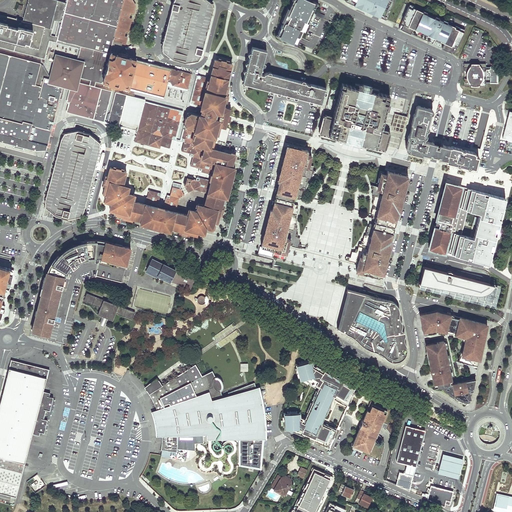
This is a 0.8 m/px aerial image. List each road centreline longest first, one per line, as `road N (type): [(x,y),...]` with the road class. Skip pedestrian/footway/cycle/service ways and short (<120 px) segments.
road 1 (residential): [(208,251),(126,226),(77,225),(35,258),(9,330)]
road 2 (residential): [(15,335),(44,255),(66,237),(106,230),(203,259)]
road 3 (residential): [(255,38),(279,69),(312,77),(333,65),(450,94)]
road 4 (residential): [(403,296),(450,94)]
road 5 (residential): [(405,381),(232,273)]
road 6 (residential): [(329,0),(453,60),(450,94)]
road 7 (residential): [(334,462),(285,446),(244,511)]
road 8 (residential): [(259,126),(226,250)]
road 9 (residential): [(445,511),(334,462)]
road 10 (residential): [(223,1),(200,63),(165,61),(157,48)]
